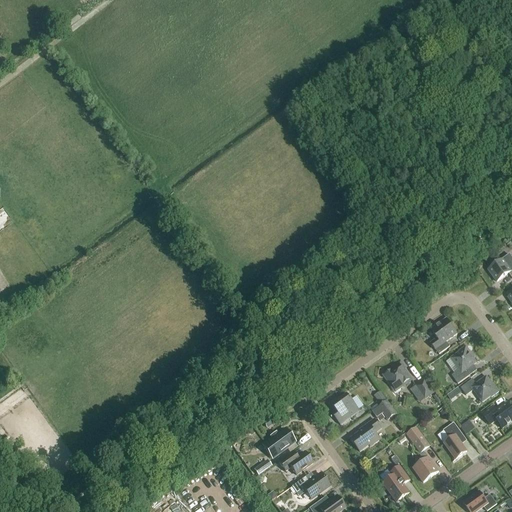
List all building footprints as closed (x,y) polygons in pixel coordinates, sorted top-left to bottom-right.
[(511,270),(511,271),(503,259),(488,270),(497,282),(509,274),(511,278),(511,270)] [(440,355),(450,347),(447,342),(458,335),(447,320),(432,330),(438,339),(431,344),(440,355)] [(458,385),(470,376),(467,371),(477,364),(471,355),(471,354),(466,347),(459,352),(460,353),(446,363),(454,375),(452,376),(458,385)] [(395,394),(401,390),(400,389),(412,380),(404,370),(406,369),(401,362),(394,367),(395,368),(384,376),(392,387),(391,388),(395,394)] [(493,386),(487,377),(477,385),(473,380),(461,389),(467,396),(474,391),(483,403),(491,397),(492,398),(499,393),(494,386),(493,386)] [(434,394),(424,380),(415,386),(425,400),(434,394)] [(380,405),(386,401),(380,392),(374,397),(380,405)] [(360,411),(347,394),(337,402),(336,400),(331,403),(337,413),(333,416),(340,426),(360,411)] [(388,421),(397,415),(387,401),(378,408),(374,411),(372,413),(379,423),(385,419),(382,415),(383,415),(388,421)] [(511,422),(511,410),(507,403),(496,411),(493,407),(482,414),(490,426),(497,421),(503,429),(511,422)] [(370,448),(380,440),(375,434),(381,429),(374,420),(358,431),(359,433),(350,440),(360,453),(369,446),(370,448)] [(466,436),(475,430),(469,422),(460,428),(466,436)] [(456,461),(467,453),(460,442),(465,439),(454,424),(443,432),(450,440),(444,444),(456,461)] [(424,484),(439,473),(424,452),(430,448),(416,428),(405,436),(424,461),(413,469),(424,484)] [(295,443),(285,430),(278,435),(276,433),(269,438),(271,440),(263,446),(272,459),(295,443)] [(304,453),(297,458),(293,452),(278,463),(285,472),(291,468),(296,476),(313,465),(304,453)] [(258,477),(272,467),(267,461),(253,471),(258,477)] [(410,494),(405,487),(404,484),(410,480),(399,466),(390,473),(393,477),(382,484),(384,486),(382,487),(386,492),(387,491),(396,503),(410,494)] [(320,475),(307,485),(303,480),(291,488),(299,498),(306,493),(311,500),(329,487),(320,475)] [(271,501),(276,498),(273,492),(268,496),(271,501)] [(484,500),(480,493),(464,505),(469,511),(476,511),(483,507),(486,511),(487,511),(497,505),(490,496),(484,500)] [(243,511),(247,510),(243,504),(244,504),(239,497),(234,500),(239,507),(240,507),(243,511)] [(340,511),(345,509),(336,497),(326,505),(322,500),(309,509),(310,511),(340,511)]
